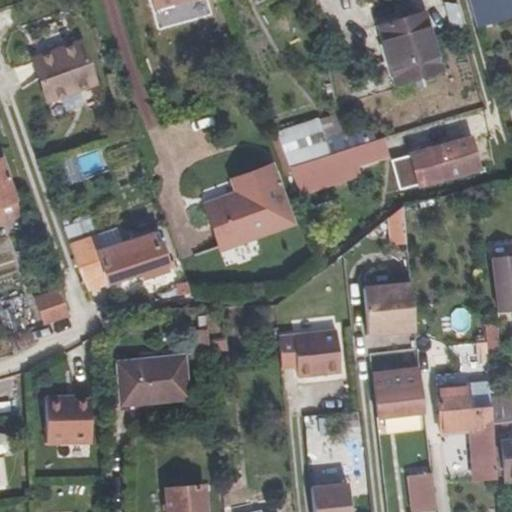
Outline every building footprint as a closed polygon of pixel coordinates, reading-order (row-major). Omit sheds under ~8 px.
[(154,0),(157,8),(181,0),(154,0)] [(511,0),(464,0),(473,30),(511,19),(511,0)] [(420,12),(378,24),(395,82),(438,70),(420,12)] [(79,43),(31,60),(45,100),(92,83),(79,43)] [(275,134),(281,152),(322,138),(316,119),(275,134)] [(434,144),(443,174),(472,165),(470,155),(474,153),(471,143),(466,144),(464,136),(434,144)] [(381,153),(377,139),(350,147),(340,151),(344,165),(381,153)] [(443,174),(434,144),(408,152),(416,181),(443,174)] [(340,151),(328,154),(318,158),(321,172),(344,165),(340,151)] [(0,155),(0,202),(14,197),(0,155)] [(323,179),(321,172),(318,158),(287,168),(294,188),(323,179)] [(266,165),(247,172),(267,229),(287,221),(266,165)] [(267,229),(247,172),(229,179),(234,193),(212,201),(227,244),(267,229)] [(227,244),(212,201),(202,204),(217,248),(227,244)] [(137,247),(98,260),(105,282),(164,262),(156,241),(150,242),(147,233),(134,237),(137,247)] [(511,255),(489,258),(497,312),(511,310),(511,255)] [(359,280),(360,333),(410,332),(409,279),(359,280)] [(66,316),(57,287),(33,295),(43,323),(66,316)] [(495,323),(483,324),(484,334),(495,333),(495,323)] [(28,328),(5,335),(9,348),(17,345),(32,340),(30,332),(28,328)] [(333,331),(276,337),(279,369),(295,367),(296,377),(338,372),(333,331)] [(495,333),(484,334),(485,353),(499,352),(495,333)] [(179,355),(114,363),(119,403),(147,401),(147,403),(184,399),(179,355)] [(424,413),(418,367),(372,373),(378,418),(424,413)] [(482,427),(481,417),(469,418),(466,385),(437,388),(440,434),(468,431),(468,429),(482,427)] [(41,393),(43,439),(89,437),(88,400),(60,401),(59,392),(41,393)] [(511,397),(490,398),(490,407),(511,405),(511,397)] [(491,416),(492,423),(511,421),(511,405),(490,407),(491,416)] [(468,429),(468,431),(473,481),(497,479),(495,452),(492,423),(491,416),(481,417),(482,427),(468,429)] [(322,438),(321,417),(304,417),(305,439),(322,438)] [(501,451),(504,478),(511,477),(511,443),(500,445),(501,451)] [(504,478),(501,451),(495,452),(497,479),(504,478)] [(426,511),(435,511),(431,474),(410,477),(413,511),(426,511)] [(203,511),(201,483),(163,486),(164,511),(203,511)] [(348,511),(345,484),(308,487),(310,511),(348,511)]
